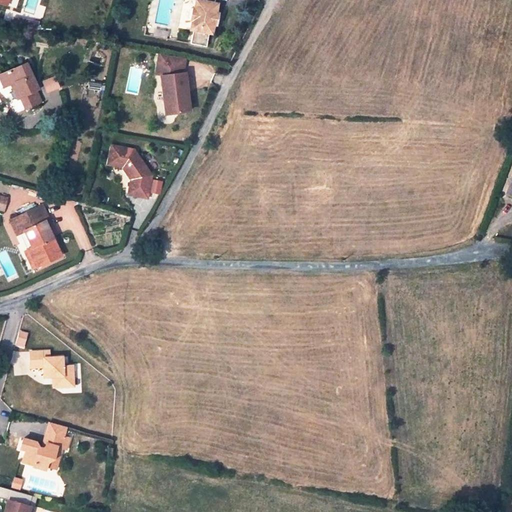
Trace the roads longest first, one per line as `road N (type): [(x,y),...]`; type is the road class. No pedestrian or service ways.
road 1 (unclassified): [(131,258),(375,263),(511,250)]
road 2 (unclassified): [(131,258),(273,0)]
road 3 (unclassified): [(0,305),(131,258)]
